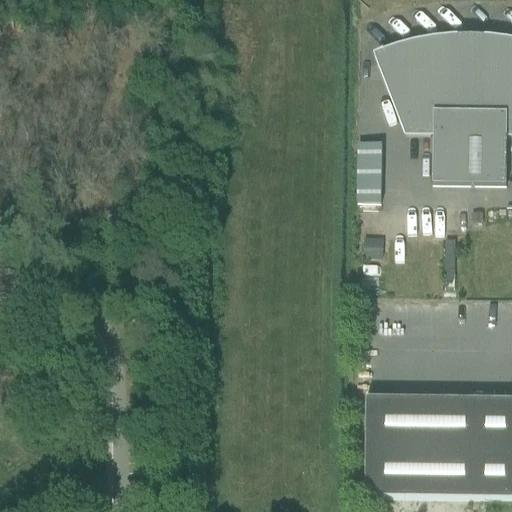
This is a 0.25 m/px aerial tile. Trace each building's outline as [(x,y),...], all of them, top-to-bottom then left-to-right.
[(511,136),(511,47),(506,47),(493,45),(487,44),(474,44),(461,44),(448,44),(441,45),(435,46),(422,48),(415,49),(403,52),(390,56),(384,59),(378,61),(385,79),(405,137),(434,138),(433,189),(506,190),(506,136),(511,136)] [(381,148),(358,148),(357,208),(380,208),(381,148)] [(470,215),(470,225),(482,225),(482,216),(470,215)] [(363,241),(362,262),(382,263),(383,242),(363,241)] [(364,502),(511,503),(511,404),(365,402),(364,502)] [(355,475),(355,487),(364,487),(364,475),(355,475)]
